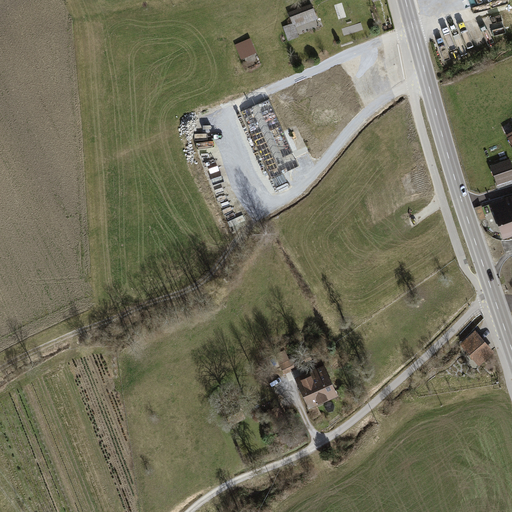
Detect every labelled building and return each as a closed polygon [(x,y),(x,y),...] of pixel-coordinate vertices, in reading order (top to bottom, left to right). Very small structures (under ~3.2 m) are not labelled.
[(312,3),(288,12),(292,23),(283,26),(289,41),(300,36),(296,27),(318,18),(312,3)] [(482,26),(487,41),(507,35),(502,20),(482,26)] [(251,38),(235,44),(242,59),(257,52),(251,38)] [(299,166),(269,99),(241,111),(271,179),(299,166)] [(511,164),(510,158),(490,165),(497,185),(511,179),(511,164)] [(511,195),(490,203),(503,239),(511,235),(511,195)] [(476,330),(460,344),(479,366),(496,352),(476,330)] [(285,374),(314,360),(309,350),(289,359),(283,346),(274,350),(285,374)] [(325,364),(295,377),(310,408),(339,395),(325,364)] [(228,422),(243,415),(237,400),(222,407),(228,422)]
